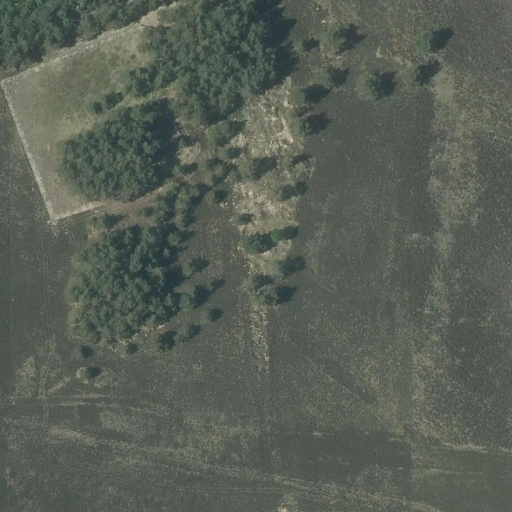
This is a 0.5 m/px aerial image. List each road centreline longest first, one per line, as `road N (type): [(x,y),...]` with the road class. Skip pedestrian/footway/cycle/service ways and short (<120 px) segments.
road 1 (track): [(0,43),(119,0)]
road 2 (track): [(122,0),(228,10),(245,0)]
